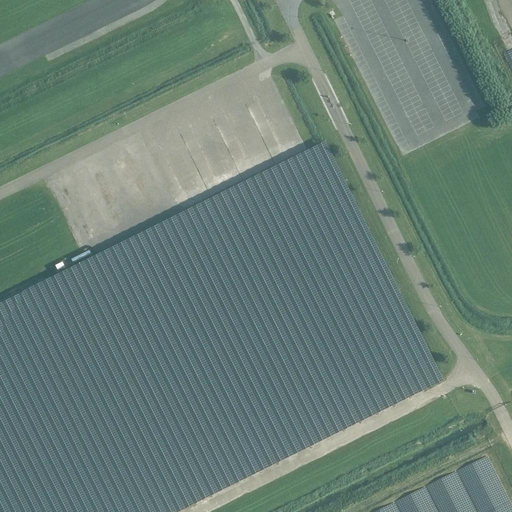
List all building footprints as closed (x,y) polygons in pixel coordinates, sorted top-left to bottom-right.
[(159,2),(148,8),(150,13),(162,8),(159,2)] [(109,34),(120,30),(119,25),(107,28),(109,34)] [(100,33),(88,38),(90,42),(102,37),(100,33)] [(327,141),(0,302),(0,511),(179,511),(445,380),(327,141)] [(90,250),(71,259),(73,263),(92,254),(90,250)]
